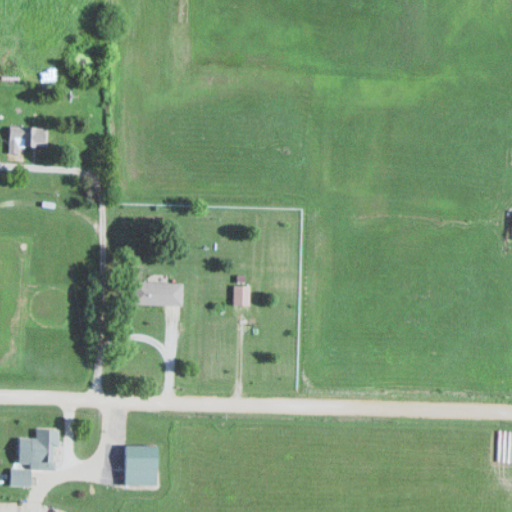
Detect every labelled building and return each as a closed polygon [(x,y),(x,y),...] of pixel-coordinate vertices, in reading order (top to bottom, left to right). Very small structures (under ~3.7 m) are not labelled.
[(6,126),(6,146),(46,146),(46,126),(6,126)] [(129,303),(179,305),(181,282),(130,280),(129,303)] [(231,303),(247,303),(247,284),(231,284),(231,303)] [(27,468),(53,468),(53,429),(33,429),(33,437),(27,437),(27,468)] [(27,485),(27,468),(8,468),(8,485),(27,485)]
